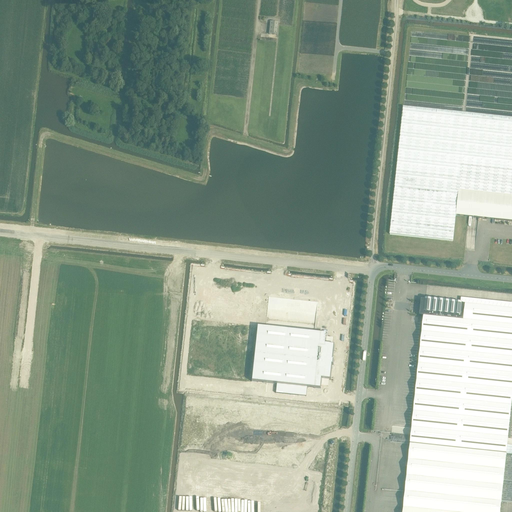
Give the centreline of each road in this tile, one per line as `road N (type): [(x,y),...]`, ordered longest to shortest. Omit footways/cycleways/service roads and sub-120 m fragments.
road 1 (unclassified): [(372,269),(0,230)]
road 2 (unclassified): [(347,511),(372,269)]
road 3 (track): [(243,140),(258,0)]
road 4 (unclassified): [(372,269),(511,280)]
